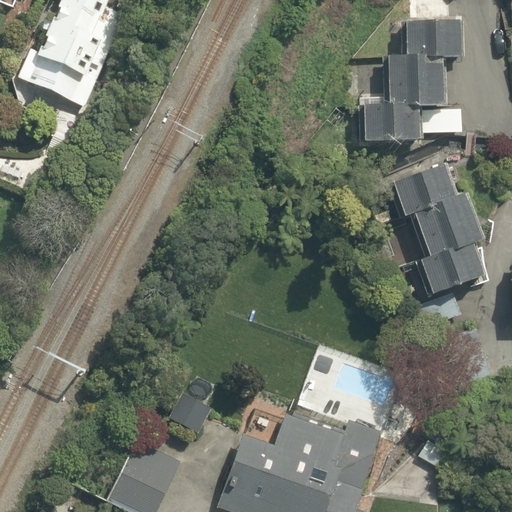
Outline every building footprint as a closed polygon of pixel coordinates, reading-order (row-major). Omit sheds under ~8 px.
[(127,4),(118,0),(43,0),(10,77),(82,108),(127,4)] [(403,0),(403,21),(402,56),(385,56),(383,107),(355,106),(354,142),(409,144),(409,136),(456,137),(457,109),(437,108),(439,58),(458,59),(459,23),(427,21),(428,0),(403,0)] [(466,244),(476,240),(458,194),(446,198),(436,167),(389,182),(401,216),(409,213),(423,258),(415,261),(426,293),(477,276),(466,244)] [(489,379),(475,326),(447,333),(461,386),(489,379)] [(202,434),(192,395),(163,402),(173,441),(202,434)] [(337,467),(329,464),(339,437),(280,417),(269,448),(240,438),(216,506),(234,511),(348,511),(356,491),(332,482),(337,467)] [(121,511),(151,511),(177,459),(132,438),(101,503),(121,511)]
